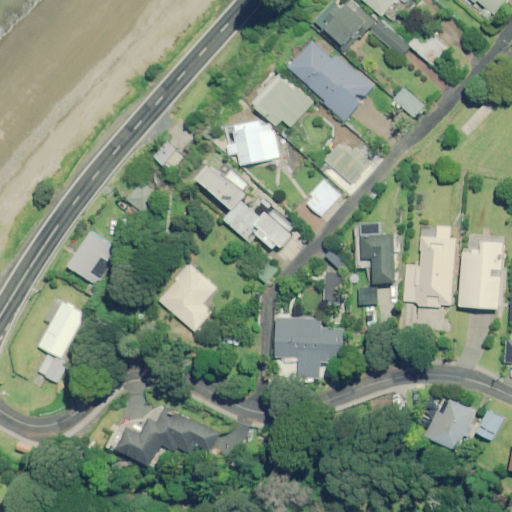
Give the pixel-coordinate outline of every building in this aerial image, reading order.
[(368,0),(385,15),(398,1),(396,0),(368,0)] [(368,19),(348,2),(324,31),(345,48),(368,19)] [(412,46),(383,19),(374,30),(403,56),(412,46)] [(450,47),(434,33),(426,42),(418,35),(411,43),(435,64),(450,47)] [(335,59),(314,40),(290,66),(327,99),(325,101),(347,120),(377,86),(360,71),(359,72),(339,55),(335,59)] [(314,102),(285,76),(267,97),(263,94),(255,103),(279,125),(284,119),(293,126),(314,102)] [(426,104),(405,87),(395,99),(416,116),(426,104)] [(493,108),(486,102),(461,129),(468,135),(493,108)] [(262,125),(261,119),(235,125),(243,165),(281,157),(274,123),(262,125)] [(197,133),(180,120),(168,135),(185,148),(197,133)] [(179,149),(169,141),(156,156),(165,165),(179,149)] [(353,152),(342,142),(327,159),(353,183),(372,161),(357,148),(353,152)] [(228,178),(215,166),(204,178),(235,206),(224,217),(252,242),(261,232),(277,247),(280,243),(285,247),(297,234),(293,231),(297,226),(282,212),(277,217),(270,211),(264,218),(245,201),(251,194),(245,189),(250,184),(235,170),(228,178)] [(342,195),(325,179),(306,200),(323,216),(342,195)] [(160,196),(143,182),(129,199),(146,213),(160,196)] [(122,251),(93,231),(70,265),(99,284),(122,251)] [(398,282),(397,235),(364,236),(365,255),(374,255),(374,282),(398,282)] [(506,238),(468,235),(463,305),(502,308),(506,238)] [(458,238),(425,236),(422,265),(408,264),(406,300),(420,301),(419,305),(453,307),(458,238)] [(350,278),(359,265),(328,243),(317,258),(325,264),(322,308),(348,309),(350,278)] [(219,287),(192,264),(162,300),(197,330),(214,311),(205,303),(219,287)] [(379,287),(361,288),(361,305),(379,304),(379,287)] [(288,313),(289,300),(276,299),(276,312),(288,313)] [(88,313),(65,301),(41,346),(51,351),(34,382),(42,386),(47,376),(59,382),(68,364),(62,361),(88,313)] [(322,318),(277,317),(277,359),(301,360),(301,374),(322,374),(322,359),(345,359),(345,328),(322,327),(322,318)] [(478,412),(446,397),(429,436),(461,450),(468,435),(471,436),(476,425),(473,423),(478,412)] [(185,419),(166,410),(160,422),(150,417),(142,433),(129,427),(119,449),(154,465),(165,442),(193,455),(198,444),(213,451),(221,433),(186,417),(185,419)]
